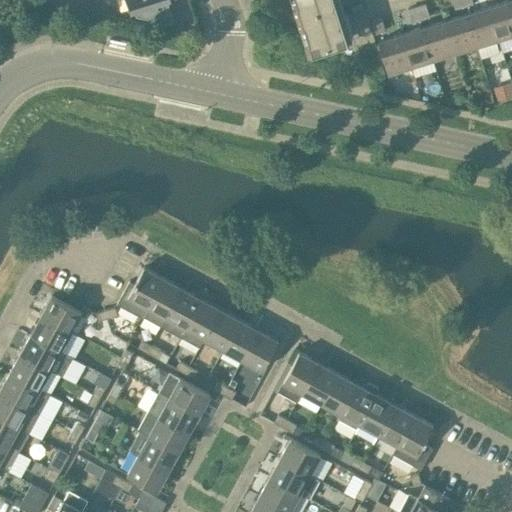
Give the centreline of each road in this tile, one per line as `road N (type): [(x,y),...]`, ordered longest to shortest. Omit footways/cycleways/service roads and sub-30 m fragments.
road 1 (tertiary): [(220,95),(511,157)]
road 2 (tertiary): [(0,89),(46,63),(220,95)]
road 3 (residential): [(0,334),(44,252),(140,243)]
